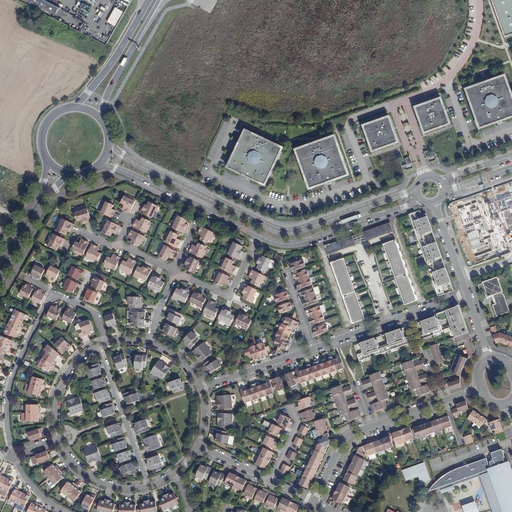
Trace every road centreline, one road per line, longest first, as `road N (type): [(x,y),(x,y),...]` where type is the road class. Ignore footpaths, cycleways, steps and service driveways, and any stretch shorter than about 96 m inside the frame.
road 1 (unclassified): [(415,188),(284,232),(138,165),(108,138)]
road 2 (unclassified): [(95,167),(122,170),(257,235)]
road 3 (unclassified): [(257,235),(299,242),(424,202)]
road 4 (residential): [(13,454),(8,392),(51,292)]
road 5 (residential): [(465,294),(313,347)]
road 6 (residential): [(100,345),(147,486)]
road 7 (primary): [(149,0),(112,61),(70,107)]
road 8 (primary): [(0,278),(50,191),(73,174)]
road 9 (residential): [(172,270),(223,295),(257,235)]
road 10 (residential): [(313,347),(199,387)]
